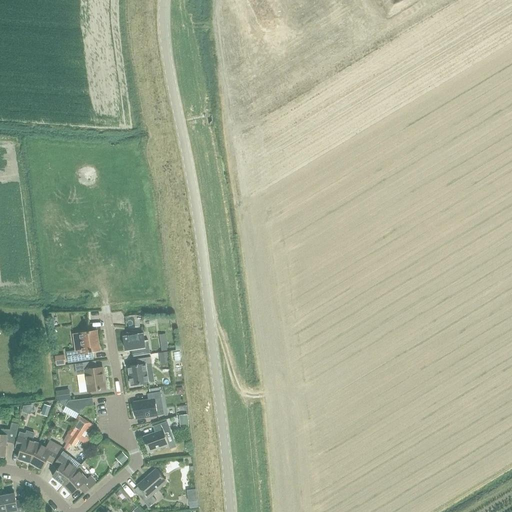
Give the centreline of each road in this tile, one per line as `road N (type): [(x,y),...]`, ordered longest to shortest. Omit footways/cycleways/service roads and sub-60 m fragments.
road 1 (tertiary): [(230,511),(164,0)]
road 2 (residential): [(82,511),(138,464),(125,436),(108,315)]
